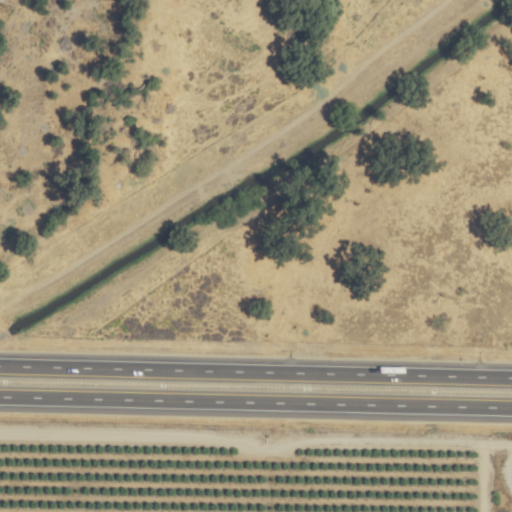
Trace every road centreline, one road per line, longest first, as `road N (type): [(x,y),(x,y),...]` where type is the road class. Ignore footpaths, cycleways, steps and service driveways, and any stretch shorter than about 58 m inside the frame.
road 1 (motorway): [(0,397),(511,410)]
road 2 (motorway): [(511,378),(0,367)]
